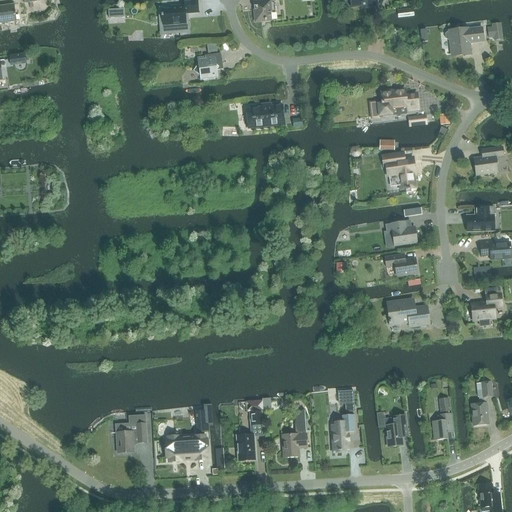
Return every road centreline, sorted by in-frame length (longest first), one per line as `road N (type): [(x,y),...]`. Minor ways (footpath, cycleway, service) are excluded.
road 1 (residential): [(0,425),(116,494),(405,479)]
road 2 (residential): [(479,99),(370,56),(291,61),(261,54),(242,39),(229,0)]
road 3 (residential): [(447,279),(440,183),(479,99)]
